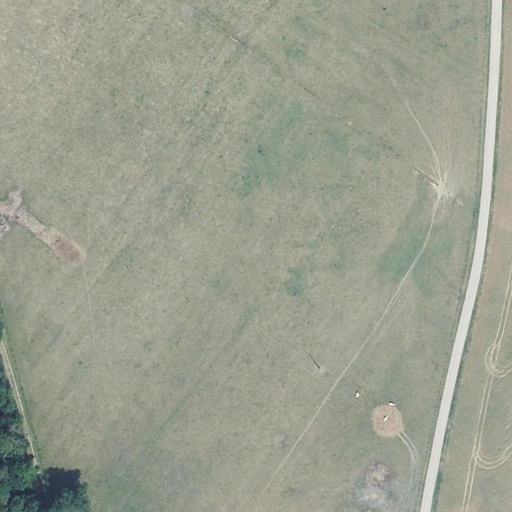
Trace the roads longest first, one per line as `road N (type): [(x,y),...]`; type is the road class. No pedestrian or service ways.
road 1 (unclassified): [(426,511),(481,239),(497,0)]
road 2 (track): [(0,325),(51,511)]
